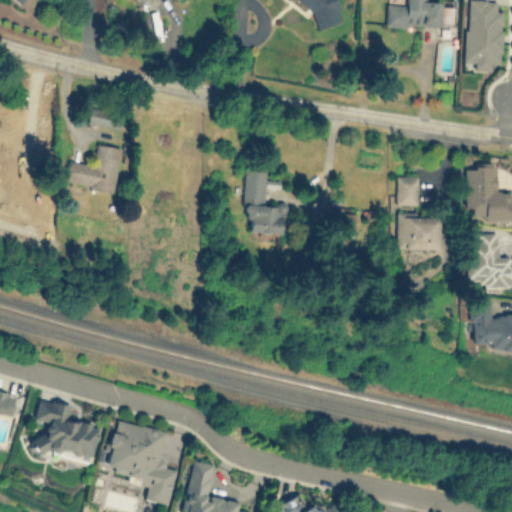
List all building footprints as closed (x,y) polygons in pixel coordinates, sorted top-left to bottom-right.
[(295,0),(309,9),(315,28),(341,20),(335,0),(295,0)] [(384,24),(438,26),(438,0),(404,0),(404,3),(384,3),(384,24)] [(498,62),(500,10),(495,10),(495,0),(464,0),(462,61),(471,61),(471,69),(488,69),(488,62),(498,62)] [(85,122),(116,130),(120,117),(88,109),(85,122)] [(0,153),(14,155),(16,122),(0,121),(0,153)] [(117,146),(95,143),(92,163),(65,160),(62,183),(112,189),(117,146)] [(462,207),(471,207),(470,218),(509,218),(509,191),(493,191),(493,165),(462,165),(462,207)] [(264,169),(245,168),(240,230),(281,233),(283,203),(261,201),(264,169)] [(393,203),(414,203),(414,175),(393,175),(393,203)] [(330,241),(351,241),(351,212),(330,212),(330,241)] [(393,247),(435,247),(435,212),(393,212),(393,247)] [(495,231),(466,231),(467,284),(511,284),(511,256),(495,256),(495,231)] [(487,350),(511,350),(511,312),(487,312),(487,299),(468,299),(468,341),(487,341),(487,350)] [(13,394),(0,389),(0,413),(6,415),(13,394)] [(67,404),(37,396),(31,419),(42,422),(39,438),(32,436),(30,445),(87,459),(96,424),(64,416),(67,404)] [(172,468),(157,464),(165,429),(113,418),(102,468),(137,475),(135,484),(144,486),(141,498),(165,503),(172,468)] [(204,494),(211,462),(191,458),(178,511),(251,511),(234,509),(236,500),(204,494)] [(274,504),(278,511),(335,511),(328,499),(307,510),(296,491),(274,504)]
